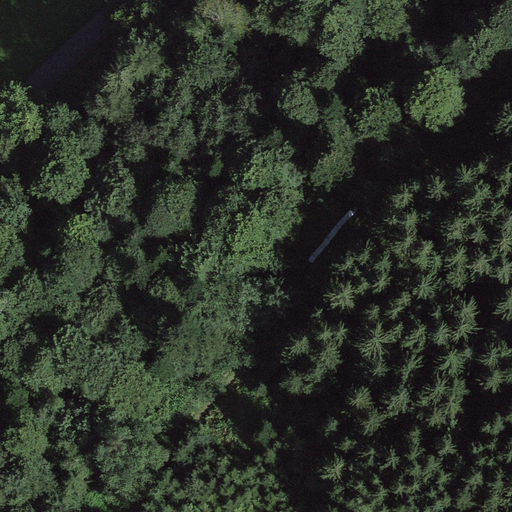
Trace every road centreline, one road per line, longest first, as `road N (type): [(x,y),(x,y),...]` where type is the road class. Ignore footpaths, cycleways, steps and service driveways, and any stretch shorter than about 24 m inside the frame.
road 1 (track): [(124,511),(225,369),(346,225),(452,129)]
road 2 (unclassified): [(134,0),(0,128)]
